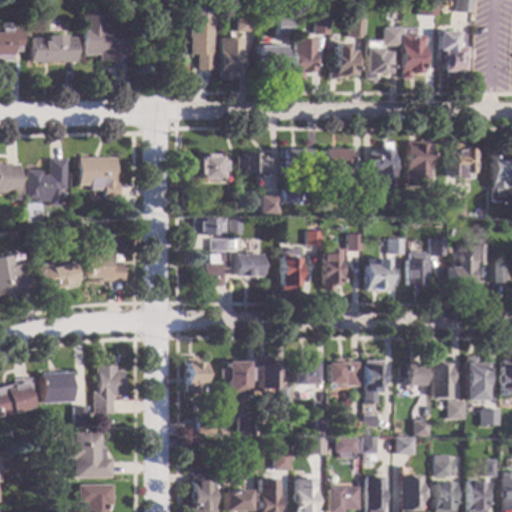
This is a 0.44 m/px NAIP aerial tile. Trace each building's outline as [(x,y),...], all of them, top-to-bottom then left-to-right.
[(428,0),(428,15),(417,15),(417,0),(428,0)] [(462,0),(462,15),(444,14),(444,0),(462,0)] [(247,34),(229,34),(229,15),(247,15),(247,34)] [(99,28),(115,28),(115,46),(121,46),(122,66),(106,66),(106,64),(93,64),(93,57),(75,57),(75,31),(74,31),(74,16),(99,16),(99,28)] [(281,35),(265,36),(265,19),(281,19),(281,35)] [(318,38),(308,38),(308,22),(318,21),(318,38)] [(356,39),(338,38),(339,21),(356,21),(356,39)] [(203,72),(190,72),(190,58),(184,58),(184,22),(203,22),(203,72)] [(4,31),(14,31),(14,54),(6,54),(6,64),(0,64),(0,26),(4,26),(4,31)] [(392,38),(392,48),(389,48),(375,48),(375,29),(392,29),(392,38)] [(56,40),(68,40),(68,65),(24,65),(24,41),(39,41),(39,38),(56,38),(56,40)] [(414,76),(402,76),(402,82),(392,82),(392,48),(392,38),(414,38),(414,76)] [(233,40),(232,75),(224,75),(224,83),(211,83),(211,40),(233,40)] [(306,75),(296,75),(296,84),(284,84),(284,70),(285,70),(285,40),(306,40),(306,75)] [(373,54),(381,54),(381,76),(367,76),(367,82),(357,82),(357,75),(356,75),(355,44),(372,44),(373,54)] [(339,54),(346,54),(346,79),(333,79),(333,82),(319,82),(319,70),(324,70),(324,46),(339,46),(339,54)] [(455,75),(450,75),(450,80),(439,80),(439,75),(434,75),(434,63),(431,63),(431,52),(434,52),(434,49),(455,49),(455,75)] [(274,70),(259,70),(259,74),(248,74),(248,50),(274,50),(274,70)] [(422,175),(421,175),(421,190),(398,190),(398,145),(422,145),(422,175)] [(457,150),(465,150),(465,152),(469,152),(469,163),(467,163),(467,182),(452,182),(452,175),(447,175),(447,145),(457,145),(457,150)] [(383,160),(385,160),(385,182),(366,182),(366,186),(358,186),(358,169),(364,169),(364,153),(373,153),(373,146),(383,146),(383,160)] [(507,190),(501,190),(501,205),(484,204),(484,150),(507,150),(507,190)] [(299,167),(298,179),(272,179),(272,151),(299,151),(299,167)] [(341,156),(345,156),(345,169),(342,169),(342,180),(342,181),(331,180),(331,184),(314,184),(315,152),(341,153),(341,156)] [(207,159),(212,159),(212,163),(214,163),(214,180),(209,180),(209,184),(197,184),(197,181),(193,181),(193,177),(190,177),(190,175),(182,175),(182,163),(190,163),(193,163),(193,160),(197,160),(197,156),(207,156),(207,159)] [(251,160),(265,160),(264,166),(261,166),(261,178),(227,177),(227,158),(234,159),(234,156),(251,157),(251,160)] [(109,184),(112,184),(112,201),(98,201),(98,194),(84,194),(84,188),(72,188),(72,160),(109,160),(109,184)] [(59,192),(54,192),(55,208),(42,208),(42,205),(30,205),(30,202),(21,202),(21,173),(37,173),(37,178),(43,177),(43,162),(59,162),(59,192)] [(0,168),(13,168),(13,195),(0,195),(0,168)] [(354,196),(341,195),(342,181),(342,180),(354,180),(354,196)] [(288,206),(273,207),(273,192),(288,191),(288,206)] [(435,209),(420,208),(420,193),(436,193),(435,209)] [(272,216),(253,216),(254,198),(270,198),(272,199),(272,216)] [(459,219),(440,219),(441,200),(459,200),(459,219)] [(215,239),(185,239),(185,221),(215,222),(215,239)] [(233,237),(221,237),(221,222),(233,222),(233,237)] [(78,234),(76,238),(69,234),(72,229),(78,234)] [(313,248),(298,248),(298,234),(313,234),(313,248)] [(355,254),(340,254),(340,238),(354,237),(355,254)] [(441,258),(423,258),(423,239),(440,239),(441,258)] [(396,257),(380,257),(380,252),(374,252),(374,243),(381,243),(381,242),(396,242),(396,257)] [(218,254),(203,254),(203,243),(218,243),(218,254)] [(480,267),(468,267),(468,288),(443,288),(443,269),(451,269),(451,257),(462,257),(462,246),(480,246),(480,267)] [(334,289),(326,289),(326,294),(316,294),(316,257),(322,257),(322,252),(334,252),(334,289)] [(290,295),(275,295),(275,289),(273,288),(273,259),(282,259),(282,253),(291,253),(290,295)] [(417,262),(419,262),(419,267),(421,267),(421,276),(419,276),(419,282),(418,282),(418,289),(413,290),(413,291),(406,291),(406,289),(399,289),(399,262),(401,262),(401,255),(417,255),(417,262)] [(219,271),(209,271),(209,290),(188,290),(189,266),(197,266),(197,258),(201,258),(201,256),(219,256),(219,271)] [(102,264),(105,264),(105,267),(115,268),(115,284),(94,284),(94,281),(79,281),(80,257),(102,258),(102,264)] [(7,268),(16,266),(18,277),(24,275),(27,295),(5,299),(5,296),(0,296),(0,259),(5,258),(7,268)] [(255,268),(257,268),(257,278),(254,278),(254,280),(226,279),(226,258),(255,259),(255,268)] [(381,294),(357,295),(357,268),(363,268),(363,262),(381,261),(381,294)] [(58,268),(66,266),(70,286),(34,294),(29,269),(57,264),(58,268)] [(497,285),(485,285),(485,264),(497,264),(497,285)] [(194,387),(196,387),(196,395),(178,395),(178,360),(194,360),(194,387)] [(469,367),(480,367),(480,403),(458,404),(458,360),(469,360),(469,367)] [(445,400),(425,400),(424,361),(445,361),(445,400)] [(268,391),(264,391),(264,396),(256,396),(256,393),(250,393),(250,363),(268,363),(268,391)] [(510,392),(495,392),(495,363),(510,363),(510,392)] [(372,372),(373,372),(373,387),(372,387),(372,390),(369,390),(369,406),(355,406),(355,364),(372,364),(372,372)] [(240,370),(243,370),(243,383),(240,383),(240,398),(219,398),(220,383),(215,383),(215,370),(219,370),(219,365),(240,365),(240,370)] [(349,389),(336,389),(336,387),(318,387),(319,365),(349,366),(349,389)] [(307,391),(292,391),(292,387),(285,387),(285,366),(307,366),(307,391)] [(416,388),(395,388),(395,380),(390,380),(390,369),(396,369),(396,367),(416,367),(416,388)] [(108,374),(115,374),(116,399),(106,399),(106,416),(86,416),(86,395),(90,394),(89,369),(108,369),(108,374)] [(65,404),(35,406),(33,377),(63,375),(65,404)] [(25,388),(23,388),(23,401),(26,411),(0,418),(0,389),(7,388),(7,383),(25,382),(25,388)] [(282,405),(270,405),(270,391),(282,390),(282,405)] [(456,423),(441,423),(441,404),(456,404),(456,423)] [(80,427),(66,427),(66,410),(80,410),(80,427)] [(494,427),(474,427),(475,411),(494,411),(494,427)] [(368,430),(355,430),(355,418),(368,419),(368,430)] [(209,437),(190,437),(190,419),(209,419),(209,437)] [(246,436),(236,436),(236,420),(246,420),(246,436)] [(318,438),(309,438),(309,421),(318,422),(318,438)] [(421,438),(407,438),(407,424),(421,424),(421,438)] [(351,439),(337,438),(338,425),(352,426),(351,439)] [(94,451),(97,451),(97,461),(104,461),(104,480),(69,480),(69,463),(58,463),(58,446),(68,446),(68,436),(94,436),(94,451)] [(409,457),(389,457),(389,439),(409,439),(409,457)] [(317,455),(304,455),(304,440),(317,440),(317,455)] [(351,441),(350,454),(347,454),(347,461),(333,460),(333,455),(327,455),(328,440),(351,441)] [(368,456),(355,456),(355,441),(369,441),(368,456)] [(285,473),(267,473),(267,453),(285,453),(285,473)] [(251,476),(234,476),(234,456),(250,456),(251,476)] [(440,464),(441,464),(441,479),(426,479),(426,459),(440,459),(440,464)] [(488,480),(478,480),(479,464),(488,464),(488,480)] [(511,476),(511,511),(494,511),(494,475),(502,475),(502,473),(511,473),(511,476)] [(230,484),(215,484),(215,475),(230,475),(230,484)] [(201,484),(204,484),(204,506),(208,506),(208,511),(184,511),(184,476),(201,476),(201,484)] [(415,511),(393,511),(393,479),(415,479),(415,511)] [(376,511),(357,511),(357,481),(376,481),(376,511)] [(306,511),(286,511),(286,482),(306,482),(306,511)] [(269,511),(250,511),(250,483),(269,483),(269,511)] [(465,485),(477,485),(477,511),(460,511),(460,484),(465,484),(465,485)] [(446,511),(427,511),(427,488),(447,488),(446,511)] [(104,508),(101,508),(101,511),(79,511),(79,505),(72,505),(72,489),(104,489),(104,508)] [(350,511),(318,511),(318,490),(350,491),(350,511)] [(241,511),(215,511),(215,495),(227,495),(227,493),(242,493),(241,511)]
